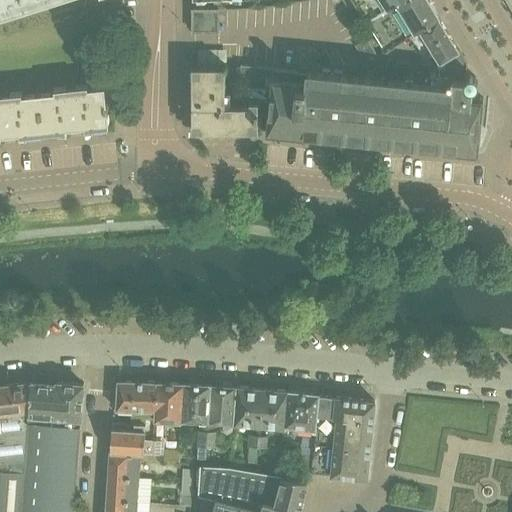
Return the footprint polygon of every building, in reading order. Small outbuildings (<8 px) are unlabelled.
[(0,0),(0,16),(0,17),(54,0),(0,0)] [(353,0),(367,23),(403,0),(353,0)] [(415,33),(419,30),(440,17),(428,0),(403,0),(367,23),(385,51),(414,33),(415,33)] [(193,32),(219,32),(219,9),(192,9),(193,32)] [(468,62),(440,17),(419,30),(432,51),(421,58),(428,69),(430,68),(428,83),(242,65),(242,99),(270,101),(267,132),(479,152),(484,97),(472,96),(473,88),(474,88),(476,86),(478,84),(478,83),(478,81),(478,79),(477,77),(475,76),(473,76),(472,75),(471,76),(466,77),(468,62)] [(365,38),(355,44),(361,54),(377,55),(365,38)] [(193,49),(193,67),(194,131),(259,131),(259,101),(250,101),(250,106),(226,106),(226,49),(193,49)] [(393,65),(393,70),(396,74),(403,75),(417,76),(418,68),(414,63),(398,62),(393,65)] [(105,86),(39,93),(43,131),(109,124),(105,86)] [(0,135),(43,131),(39,93),(0,97),(0,135)] [(0,468),(26,471),(29,426),(32,381),(32,380),(0,384),(0,468)] [(32,381),(29,426),(81,430),(84,382),(57,380),(57,383),(32,381)] [(155,419),(158,382),(118,380),(116,408),(132,409),(131,422),(114,421),(111,451),(142,453),(144,453),(145,438),(146,419),(155,419)] [(158,382),(155,419),(181,421),(183,382),(158,382)] [(183,382),(181,421),(182,421),(183,418),(207,420),(209,384),(183,382)] [(209,384),(207,420),(233,422),(235,386),(209,384)] [(235,386),(233,422),(260,424),(262,389),(235,386)] [(262,389),(260,424),(284,426),(287,391),(262,389)] [(287,391),(284,426),(315,429),(318,394),(289,391),(287,391)] [(315,429),(314,443),(370,448),(375,400),(318,394),(315,429)] [(73,511),(81,430),(29,426),(26,471),(22,511),(73,511)] [(207,431),(197,430),(197,447),(196,457),(204,457),(204,447),(207,447),(207,431)] [(217,431),(207,431),(207,447),(217,447),(217,431)] [(260,434),(250,434),(249,445),(259,445),(260,434)] [(269,435),(260,434),(259,445),(268,446),(269,435)] [(165,439),(155,439),(154,453),(165,454),(165,439)] [(301,471),(310,473),(313,461),(314,443),(302,451),(301,471)] [(367,478),(370,448),(314,443),(313,461),(310,473),(367,478)] [(111,451),(110,475),(140,477),(142,453),(111,451)] [(299,511),(308,480),(231,467),(202,465),(200,494),(225,501),(221,511),(299,511)] [(0,511),(22,511),(26,471),(0,468),(0,511)] [(194,468),(183,468),(182,480),(193,481),(194,468)] [(110,475),(108,499),(138,501),(140,477),(110,475)] [(193,481),(182,480),(182,493),(193,494),(193,481)] [(108,499),(107,511),(137,511),(138,501),(108,499)]
